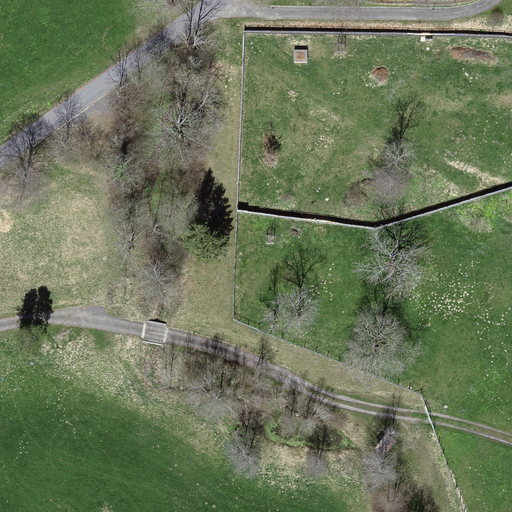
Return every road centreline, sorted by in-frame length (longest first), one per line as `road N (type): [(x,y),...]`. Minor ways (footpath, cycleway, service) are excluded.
road 1 (unknown): [(220,31),(470,31),(511,6)]
road 2 (track): [(0,328),(85,314),(281,369)]
road 3 (track): [(511,448),(281,369)]
